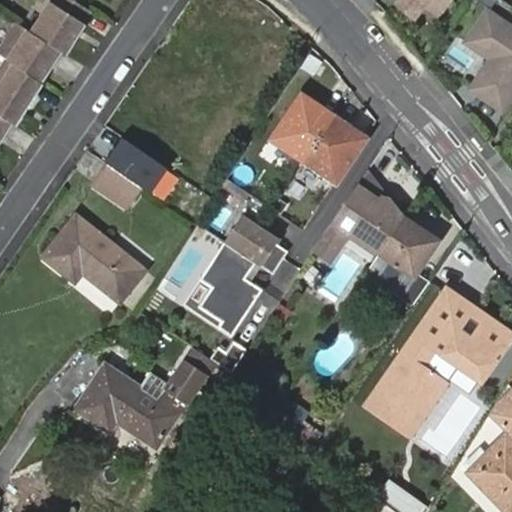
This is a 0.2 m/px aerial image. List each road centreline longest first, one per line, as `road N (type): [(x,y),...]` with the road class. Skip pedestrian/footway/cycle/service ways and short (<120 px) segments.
road 1 (residential): [(318,0),(511,233)]
road 2 (residential): [(0,234),(159,0)]
